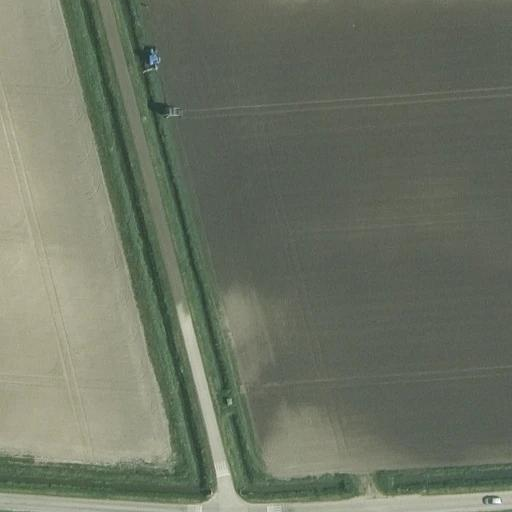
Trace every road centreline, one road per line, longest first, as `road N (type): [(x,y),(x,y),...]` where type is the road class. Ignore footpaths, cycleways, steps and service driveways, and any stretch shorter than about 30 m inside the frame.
road 1 (unclassified): [(235,511),(103,0)]
road 2 (unclassified): [(298,511),(511,496)]
road 3 (unclassified): [(0,497),(181,511)]
